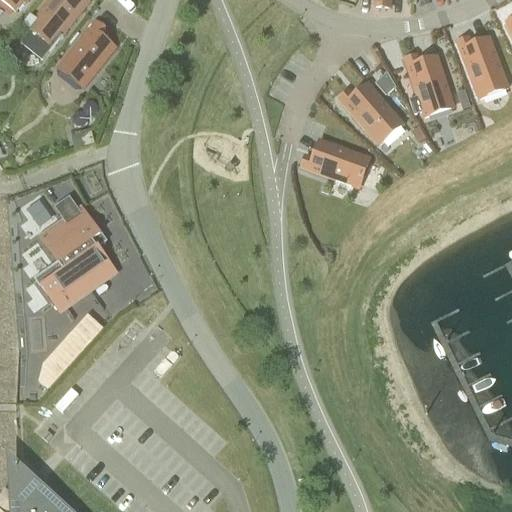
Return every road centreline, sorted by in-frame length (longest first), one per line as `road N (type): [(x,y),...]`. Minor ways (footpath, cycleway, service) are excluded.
road 1 (residential): [(285,484),(176,298),(124,187),(125,125),(165,0)]
road 2 (residential): [(346,26),(412,27),(492,0)]
road 3 (residential): [(285,143),(299,102),(346,26)]
